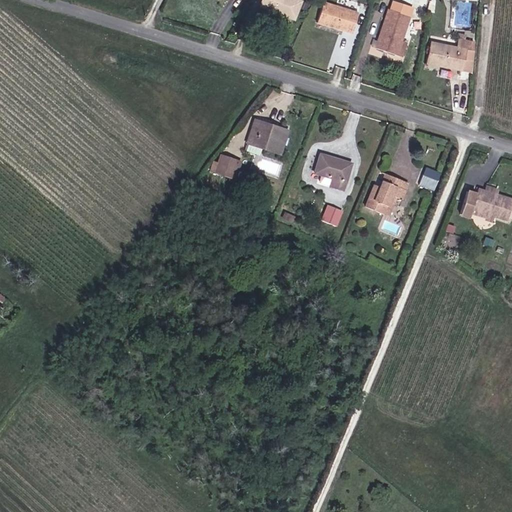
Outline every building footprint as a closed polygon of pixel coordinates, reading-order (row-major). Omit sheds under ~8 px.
[(262,0),(260,6),(294,20),(301,2),(297,0),(262,0)] [(316,24),(351,35),(359,13),(323,2),(316,24)] [(392,7),(391,10),(407,16),(408,12),(392,7)] [(407,16),(391,10),(388,9),(378,41),(375,48),(375,49),(396,56),(402,39),(409,16),(407,16)] [(402,39),(396,56),(401,57),(407,41),(402,39)] [(467,51),(468,41),(457,39),(456,47),(430,41),(425,64),(470,73),(473,51),(467,51)] [(265,145),(281,151),(288,131),(255,120),(247,143),(263,149),(265,145)] [(265,145),(263,149),(280,155),(281,151),(265,145)] [(231,178),(237,160),(220,155),(214,172),(231,178)] [(333,179),(330,187),(343,191),(351,165),(320,155),(314,174),(333,179)] [(241,162),(237,160),(231,178),(235,179),(241,162)] [(434,190),(440,174),(426,168),(419,184),(434,190)] [(384,215),(392,196),(395,197),(401,200),(408,183),(385,173),(379,187),(374,185),(365,208),(384,215)] [(471,210),(477,212),(494,217),(509,222),(511,213),(511,200),(477,189),(475,195),(466,192),(458,215),(468,218),(471,210)] [(392,196),(384,215),(388,217),(395,197),(392,196)] [(327,206),(321,221),(336,227),(342,212),(327,206)] [(494,217),(477,212),(476,215),(493,220),(494,217)] [(0,333),(20,313),(6,300),(0,306),(0,333)]
